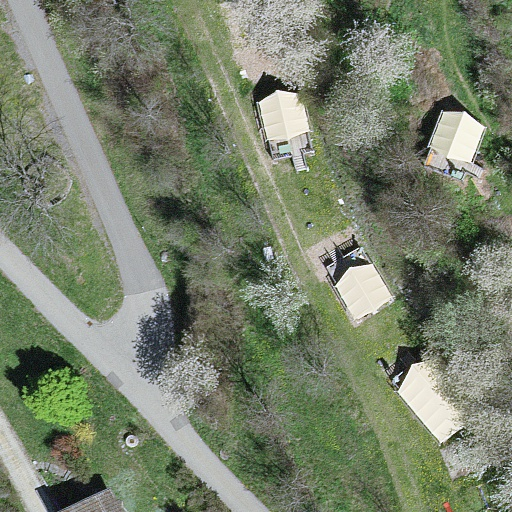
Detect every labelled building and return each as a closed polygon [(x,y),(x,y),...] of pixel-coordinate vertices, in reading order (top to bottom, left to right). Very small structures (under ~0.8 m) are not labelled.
[(299,89),(256,96),(268,156),(313,147),(299,89)] [(487,126),(441,110),(427,146),(471,163),(487,126)] [(373,263),(334,283),(354,321),(395,298),(373,263)] [(437,361),(398,391),(440,446),(480,416),(437,361)] [(119,511),(114,500),(79,511),(119,511)]
